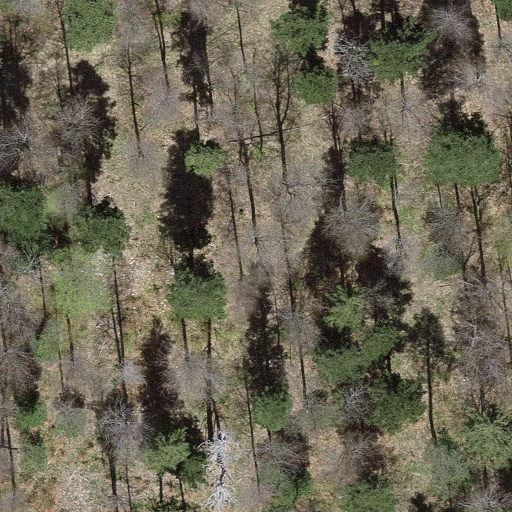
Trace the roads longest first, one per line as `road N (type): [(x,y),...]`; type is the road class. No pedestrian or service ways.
road 1 (track): [(0,84),(315,0)]
road 2 (track): [(399,511),(511,464)]
